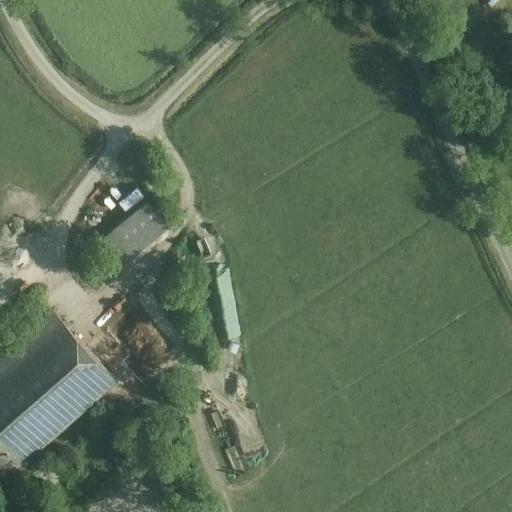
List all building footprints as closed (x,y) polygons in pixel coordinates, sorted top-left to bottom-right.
[(276,181),(283,193),(298,183),(290,172),(276,181)] [(122,263),(172,224),(149,196),(100,235),(122,263)] [(281,218),(287,229),(310,217),(305,206),(281,218)] [(248,384),(229,242),(207,245),(227,387),(248,384)] [(114,374),(54,307),(0,354),(0,442),(9,453),(17,461),(114,374)] [(152,360),(169,354),(161,328),(147,332),(149,342),(146,343),(152,360)] [(0,460),(9,453),(0,442),(0,460)]
